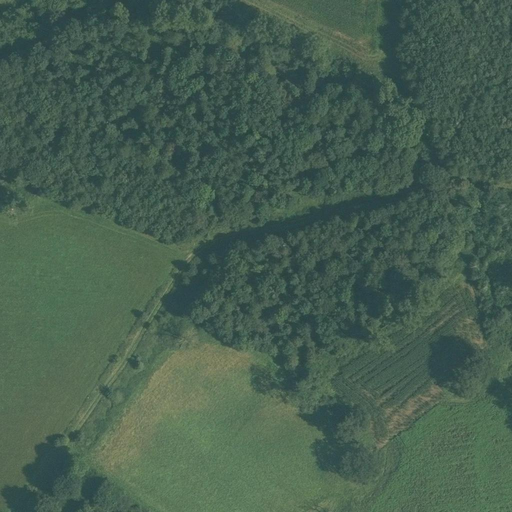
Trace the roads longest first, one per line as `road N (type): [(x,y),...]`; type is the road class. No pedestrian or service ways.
road 1 (track): [(22,511),(196,251),(445,181),(416,110)]
road 2 (track): [(0,182),(188,260)]
